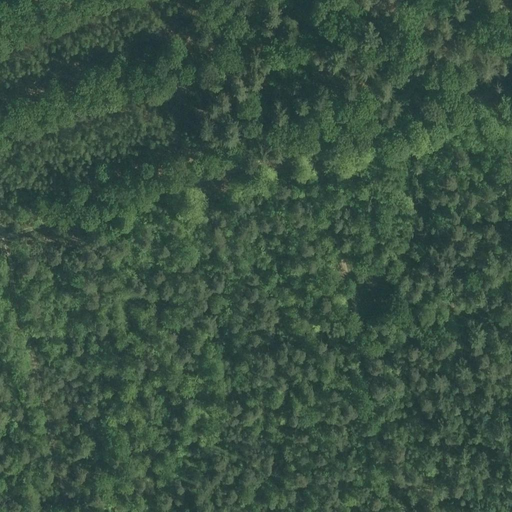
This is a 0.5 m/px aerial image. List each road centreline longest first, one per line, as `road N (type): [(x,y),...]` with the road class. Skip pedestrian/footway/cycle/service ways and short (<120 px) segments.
road 1 (track): [(0,238),(511,89)]
road 2 (track): [(313,147),(400,511)]
road 3 (track): [(0,216),(66,511)]
